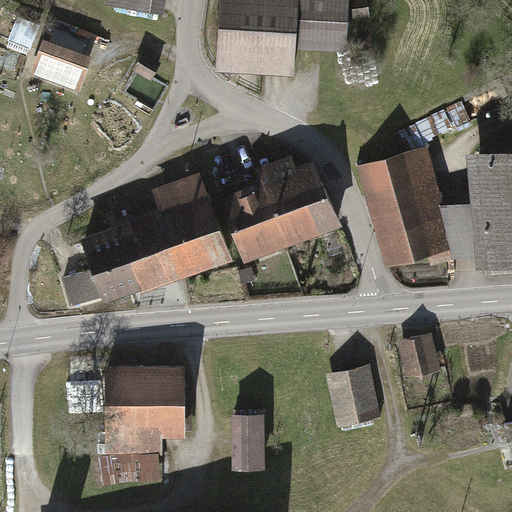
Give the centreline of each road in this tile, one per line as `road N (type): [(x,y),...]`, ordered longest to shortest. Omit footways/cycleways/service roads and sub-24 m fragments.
road 1 (tertiary): [(377,314),(17,341)]
road 2 (residential): [(212,105),(143,168),(37,232),(24,262),(17,341)]
road 3 (residential): [(377,314),(373,266),(340,174),(289,134),(212,105)]
road 4 (track): [(418,511),(376,349),(377,314)]
road 5 (tertiary): [(511,302),(377,314)]
